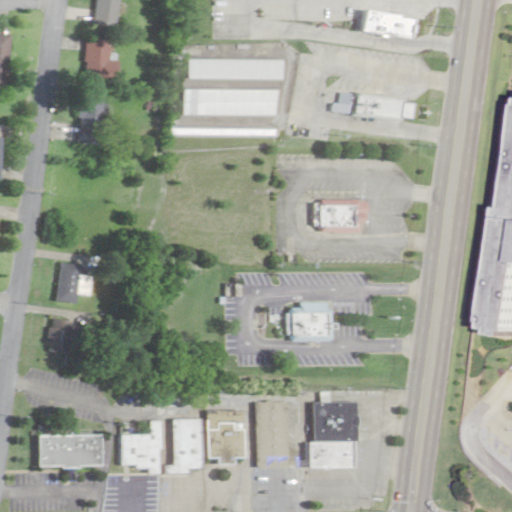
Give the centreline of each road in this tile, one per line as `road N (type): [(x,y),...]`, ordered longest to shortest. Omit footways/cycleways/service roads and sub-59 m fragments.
road 1 (secondary): [(408,511),(475,0)]
road 2 (residential): [(0,409),(53,0)]
